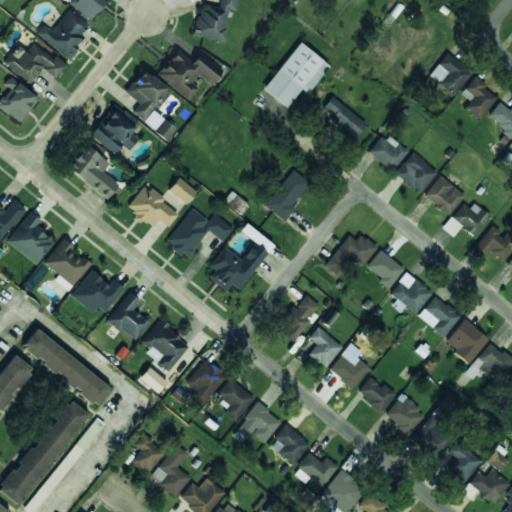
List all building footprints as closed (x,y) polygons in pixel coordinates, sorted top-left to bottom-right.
[(89,20),(103,0),(64,0),(63,1),(89,20)] [(193,35),(222,41),(228,9),(234,10),(236,0),(219,0),(218,7),(199,4),(193,35)] [(35,34),(66,57),(90,25),(68,9),(52,31),(42,24),(35,34)] [(3,64),(29,84),(41,68),(54,79),(64,65),(34,41),(25,52),(17,46),(3,64)] [(299,89),(306,94),(328,65),(298,42),(262,89),(285,107),(299,89)] [(203,80),(210,85),(220,71),(197,55),(191,62),(175,50),(157,76),(189,99),(203,80)] [(471,74),(446,53),(428,75),(453,96),(471,74)] [(130,113),(165,140),(175,128),(154,112),(170,92),(142,69),(124,92),(138,103),(130,113)] [(3,84),(9,89),(0,99),(0,108),(17,123),(38,99),(10,76),(3,84)] [(495,98),(483,89),(486,85),(473,76),(460,94),(469,100),(463,108),(480,119),(495,98)] [(365,122),(329,97),(318,113),(354,138),(365,122)] [(511,135),(511,106),(508,110),(499,102),(486,116),(510,138),(511,135)] [(137,138),(130,134),(138,122),(112,104),(89,136),(114,153),(120,145),(128,150),(137,138)] [(406,151),(381,133),(366,153),(391,171),(406,151)] [(106,199),(117,184),(101,172),(108,163),(83,144),(65,168),(106,199)] [(394,174),(419,193),(436,172),(411,152),(394,174)] [(308,183),(292,170),(263,205),(283,222),(294,209),(290,205),(308,183)] [(447,216),(464,196),(439,175),(422,195),(447,216)] [(167,190),(185,204),(195,192),(177,177),(167,190)] [(125,208),(151,228),(158,219),(167,227),(178,213),(142,185),(125,208)] [(221,203),(240,215),(248,204),(229,191),(221,203)] [(3,211),(0,208),(0,239),(25,207),(14,198),(3,211)] [(469,208),(462,203),(450,219),(474,236),(489,215),(472,203),(469,208)] [(206,230),(222,242),(232,228),(213,214),(208,221),(190,208),(165,243),(186,258),(206,230)] [(46,225),(29,212),(6,241),(34,264),(54,240),(42,230),(46,225)] [(238,290),(272,245),(245,223),(239,231),(253,242),(240,260),(223,247),(208,266),(213,270),(207,278),(225,291),(230,284),(238,290)] [(502,262),(511,248),(511,241),(503,235),(490,226),(472,249),(484,257),(488,251),(502,262)] [(323,266),(337,276),(351,257),(362,265),(376,247),(359,234),(354,241),(346,235),(323,266)] [(365,267),(380,278),(377,282),(386,289),(402,268),(379,250),(365,267)] [(70,296),(91,313),(96,307),(103,313),(123,288),(111,279),(107,284),(90,270),(70,296)] [(398,313),(404,305),(414,313),(431,293),(406,272),(388,293),(395,299),(390,306),(398,313)] [(133,341),(148,321),(132,309),(139,301),(127,292),(106,320),(133,341)] [(319,307),(305,295),(277,331),(291,343),(319,307)] [(417,318),(444,337),(459,315),(431,296),(417,318)] [(468,363),(487,339),(462,319),(443,343),(468,363)] [(167,371),(188,345),(158,320),(140,341),(148,348),(144,353),(167,371)] [(307,354),(324,368),(341,346),(316,327),(307,338),(315,344),(307,354)] [(109,388),(34,329),(21,346),(42,362),(40,365),(94,407),(109,388)] [(511,360),(488,341),(463,374),(470,380),(482,366),(499,379),(511,361),(511,360)] [(327,371),(351,388),(368,367),(356,358),(360,352),(349,343),(327,371)] [(0,408),(31,369),(12,354),(0,369),(0,408)] [(225,377),(205,359),(184,382),(194,392),(190,396),(201,405),(225,377)] [(157,393),(165,380),(146,367),(138,380),(157,393)] [(380,387),(368,377),(356,393),(379,412),(394,393),(382,384),(380,387)] [(222,412),(235,422),(253,397),(228,379),(216,395),(228,404),(222,412)] [(383,417),(409,434),(424,412),(398,395),(383,417)] [(0,486),(0,492),(17,505),(85,413),(66,398),(0,486)] [(250,434),(262,444),(280,422),(256,402),(235,428),(247,438),(250,434)] [(34,511),(102,424),(94,417),(23,510),(26,511),(34,511)] [(447,445),(426,422),(411,437),(431,459),(447,445)] [(268,448),(294,465),(309,442),(282,425),(268,448)] [(139,450),(130,462),(146,474),(164,451),(141,435),(133,445),(139,450)] [(149,476),(174,496),(189,477),(176,467),(186,454),(175,444),(149,476)] [(499,472),(509,461),(495,449),(485,460),(499,472)] [(324,457),(320,462),(306,452),(296,468),(322,486),(336,466),(324,457)] [(493,504),(508,482),(490,469),(485,476),(476,470),(460,493),(470,499),(475,491),(493,504)] [(317,496),(333,511),(345,511),(364,491),(341,470),(317,496)] [(190,482),(178,500),(194,511),(209,511),(223,491),(203,478),(197,488),(190,482)] [(511,511),(511,488),(506,496),(510,499),(499,511),(511,511)] [(389,511),(368,493),(357,505),(365,511),(389,511)] [(237,511),(223,500),(213,511),(237,511)]
